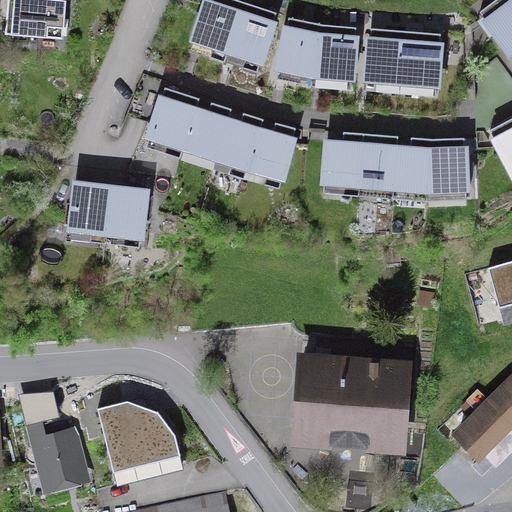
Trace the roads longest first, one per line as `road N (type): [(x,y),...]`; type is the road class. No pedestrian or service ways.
road 1 (residential): [(0,366),(133,361),(165,369),(280,511)]
road 2 (residential): [(146,0),(89,147),(62,156)]
